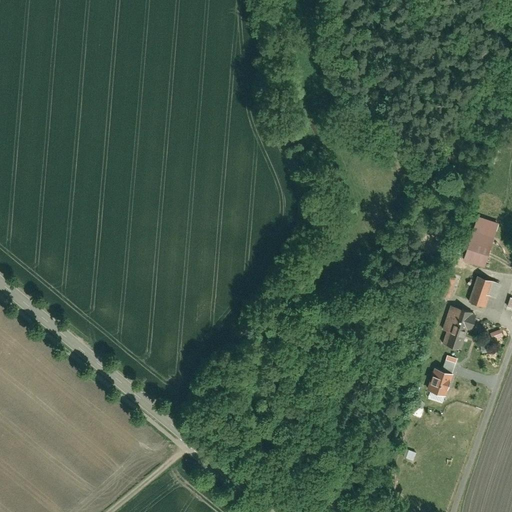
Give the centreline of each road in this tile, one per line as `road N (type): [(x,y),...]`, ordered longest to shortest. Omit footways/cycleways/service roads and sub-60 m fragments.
road 1 (tertiary): [(0,285),(274,511)]
road 2 (unclassified): [(511,339),(453,511)]
